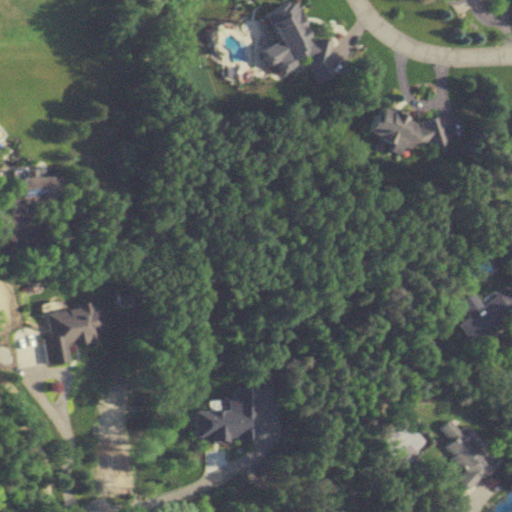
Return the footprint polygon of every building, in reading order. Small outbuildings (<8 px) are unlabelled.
[(259,15),(273,41),(271,57),(278,71),(305,56),(304,62),(315,82),(332,73),(325,59),(327,41),(310,39),(307,40),(300,27),(300,24),(288,0),(259,15)] [(472,0),(452,0),(452,9),(472,9),(472,0)] [(418,121),(381,104),(368,132),(388,142),(391,150),(404,156),(408,155),(413,145),(423,142),(433,146),(448,142),(440,115),(418,121)] [(55,174),(12,174),(12,194),(7,194),(7,214),(33,214),(33,201),(55,201),(55,174)] [(511,320),(511,287),(504,287),(504,292),(495,292),(477,304),(468,291),(453,301),(463,316),(453,323),(468,345),(473,346),(483,338),(484,331),(500,320),(511,320)] [(41,309),(46,335),(38,337),(42,364),(64,360),(62,346),(96,340),(90,302),(41,309)] [(191,405),(191,440),(252,440),(252,412),(236,412),(236,405),(191,405)] [(467,441),(472,435),(462,425),(457,430),(445,419),(435,429),(447,441),(441,447),(464,470),(455,479),(467,490),(492,465),(467,441)]
